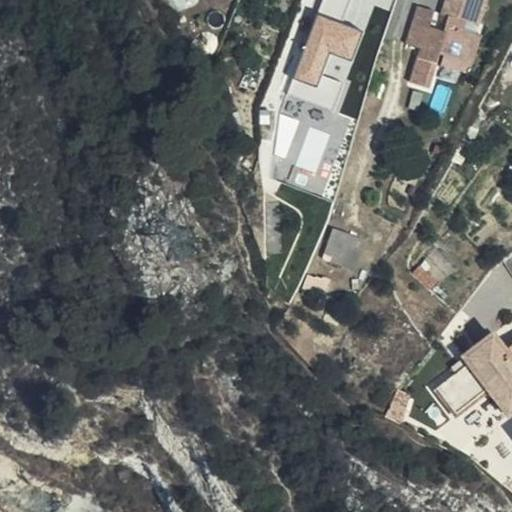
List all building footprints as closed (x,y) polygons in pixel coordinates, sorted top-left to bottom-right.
[(348,0),(326,0),(290,92),(336,110),(347,82),(324,72),(332,53),(353,61),(365,31),(340,21),(348,0)] [(473,67),(484,38),(497,0),(454,0),(449,20),(454,22),(451,35),(437,32),(439,17),(422,13),(412,51),(428,57),(426,68),(419,93),(439,98),(445,73),(449,60),(473,67)] [(473,67),(469,79),(479,82),(492,41),(484,38),(473,67)] [(445,73),(469,79),(473,67),(449,60),(445,73)] [(337,228),(327,256),(355,267),(365,238),(337,228)] [(498,397),(503,404),(511,394),(511,358),(510,356),(511,353),(511,351),(500,338),(462,370),(467,378),(443,397),(464,423),(498,397)] [(511,394),(503,404),(511,416),(511,394)]
